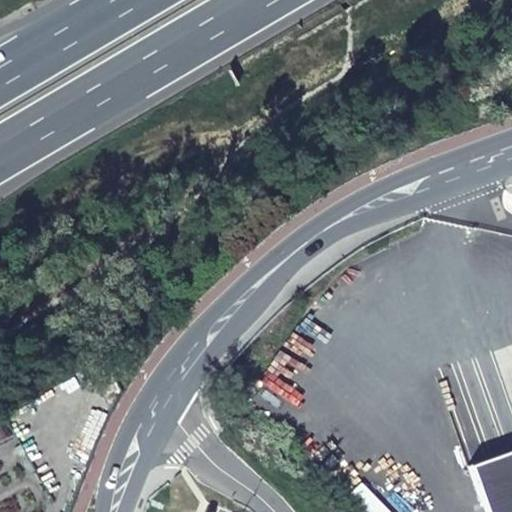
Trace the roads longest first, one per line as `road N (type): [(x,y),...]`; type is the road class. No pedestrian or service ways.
road 1 (unclassified): [(511,145),(390,195),(269,273),(152,408),(113,511)]
road 2 (trunk): [(0,153),(260,0)]
road 3 (trunk): [(131,0),(0,78)]
